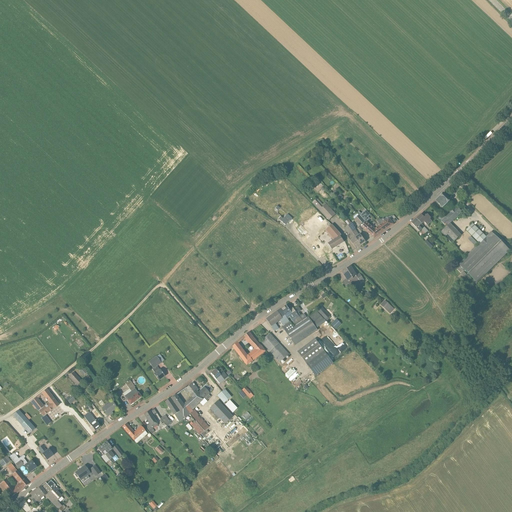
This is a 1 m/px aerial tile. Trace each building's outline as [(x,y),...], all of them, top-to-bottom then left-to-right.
[(341,200),(343,197),(335,191),(333,193),(341,200)] [(454,204),(450,200),(444,194),(436,201),(443,208),(448,203),(451,207),(454,204)] [(322,208),(315,200),(312,202),(329,220),(336,214),(326,204),(322,208)] [(449,215),(453,220),(462,212),(457,207),(449,215)] [(366,231),(370,225),(366,222),(370,219),(368,217),(370,215),(366,210),(361,214),(359,211),(357,213),(360,215),(361,216),(365,221),(360,225),(358,228),(361,231),(364,229),(366,231)] [(446,227),(450,224),(449,223),(452,221),(448,216),(446,217),(443,213),(438,218),(446,227)] [(294,220),(287,214),(283,219),(281,217),(279,219),(286,226),(289,223),(290,224),(294,220)] [(421,214),(416,219),(421,224),(424,222),(427,225),(432,221),(430,219),(431,218),(428,215),(427,215),(426,215),(424,217),(421,214)] [(360,225),(365,221),(361,216),(356,221),(360,225)] [(382,225),(383,226),(381,228),(383,232),(393,224),(389,219),(386,221),(383,218),(381,220),(384,223),(382,225)] [(375,230),(370,225),(366,231),(374,238),(383,232),(381,228),(383,226),(382,225),(384,223),(381,220),(380,219),(378,221),(381,225),(375,230)] [(416,219),(411,223),(419,232),(421,230),(425,234),(428,231),(424,227),(421,224),(416,219)] [(466,230),(479,243),(486,237),(473,223),(466,230)] [(355,238),(361,245),(366,242),(360,235),(359,236),(350,224),(348,226),(356,238),(355,238)] [(461,235),(451,225),(450,224),(446,227),(441,232),(452,243),(461,235)] [(341,235),(332,225),(325,231),(333,240),(341,235)] [(356,238),(348,226),(345,228),(353,240),(351,242),(356,249),(361,245),(355,238),(356,238)] [(486,237),(479,243),(459,264),(464,269),(477,283),(510,250),(491,232),(486,237)] [(341,235),(333,240),(328,244),(333,251),(344,244),(342,240),(344,239),(342,235),(341,235)] [(428,240),(425,242),(431,249),(434,246),(428,240)] [(464,269),(459,264),(458,264),(455,266),(456,268),(461,272),(464,269)] [(356,276),(351,267),(342,272),(347,279),(349,282),(345,284),(347,287),(355,282),(358,280),(360,282),(364,280),(360,273),(356,276)] [(387,311),(392,307),(385,300),(381,305),(387,311)] [(289,310),(287,306),(280,310),(282,314),(284,313),(288,319),(290,317),(295,326),(302,321),(294,309),(293,307),(289,310)] [(289,321),(284,313),(282,314),(280,310),(277,312),(266,320),(274,331),(278,328),(275,324),(280,321),(283,325),(289,321)] [(295,344),(300,341),(297,336),(314,324),(315,326),(325,319),(316,311),(310,315),(306,319),(296,326),(292,322),(290,323),(289,322),(282,327),(295,344)] [(337,319),(331,324),(336,330),(342,324),(337,319)] [(260,345),(249,332),(243,338),(244,341),(246,339),(256,350),(247,357),(237,343),(233,347),(247,365),(265,351),(260,345)] [(289,354),(284,349),(270,333),(261,342),(280,362),(289,354)] [(307,364),(324,351),(315,339),(298,352),(307,364)] [(316,376),(333,363),(329,358),(324,351),(307,364),(316,376)] [(157,366),(161,363),(156,357),(149,362),(153,368),(152,369),(152,370),(152,369),(155,374),(154,374),(159,381),(165,377),(157,366)] [(220,375),(216,369),(211,373),(219,384),(228,377),(223,372),(220,375)] [(77,385),(81,382),(73,373),(69,377),(77,385)] [(130,405),(141,397),(134,388),(135,387),(130,380),(126,384),(129,389),(123,394),(130,405)] [(193,382),(186,388),(191,394),(195,391),(198,389),(193,382)] [(246,386),(242,390),(250,399),(254,396),(246,386)] [(205,389),(198,394),(202,399),(210,394),(205,389)] [(224,403),(231,397),(225,389),(217,396),(224,403)] [(38,411),(43,416),(45,415),(58,405),(47,390),(42,393),(49,402),(43,407),(36,398),(31,402),(34,405),(32,406),(35,409),(37,408),(38,411)] [(171,398),(180,411),(184,417),(189,412),(193,409),(203,400),(202,399),(198,394),(195,391),(191,394),(193,397),(184,406),(176,395),(171,398)] [(70,404),(75,400),(72,396),(67,400),(70,404)] [(184,417),(180,411),(178,412),(170,399),(165,402),(172,411),(177,418),(179,422),(184,419),(187,423),(188,422),(184,417)] [(107,416),(112,413),(111,412),(117,408),(111,400),(101,407),(107,416)] [(234,416),(220,401),(213,407),(227,422),(234,416)] [(225,405),(231,412),(236,407),(229,401),(225,405)] [(152,433),(155,431),(152,428),(156,426),(152,418),(152,417),(157,414),(154,409),(153,409),(149,411),(144,414),(149,424),(147,425),(152,433)] [(193,409),(189,412),(196,421),(191,425),(199,435),(209,427),(193,409)] [(27,419),(23,416),(18,410),(17,412),(13,415),(21,425),(27,419)] [(97,420),(96,420),(89,412),(84,416),(95,431),(100,427),(98,423),(99,422),(97,420)] [(45,415),(43,416),(41,418),(47,425),(51,422),(45,415)] [(167,426),(171,424),(169,421),(165,415),(161,418),(167,426)] [(35,429),(28,421),(27,419),(21,425),(29,434),(35,429)] [(134,432),(127,424),(122,427),(134,440),(137,443),(147,434),(145,431),(141,426),(134,432)] [(102,446),(112,458),(114,456),(110,451),(112,449),(106,443),(102,446)] [(47,451),(43,445),(38,449),(47,460),(53,455),(49,449),(47,451)] [(112,458),(102,446),(98,449),(103,456),(101,457),(106,463),(109,460),(113,464),(115,462),(111,458),(112,458)] [(120,457),(123,455),(116,446),(113,448),(120,457)] [(24,466),(28,463),(24,459),(24,458),(25,457),(25,456),(24,455),(23,455),(22,456),(18,458),(14,453),(11,456),(9,457),(18,469),(24,465),(24,466)] [(172,462),(175,458),(170,453),(166,457),(172,462)] [(5,465),(11,461),(7,456),(1,460),(5,465)] [(31,461),(28,463),(24,466),(30,473),(36,468),(31,461)] [(16,491),(17,493),(28,485),(15,468),(11,463),(7,467),(11,472),(13,474),(20,484),(15,487),(17,490),(16,491)] [(90,470),(88,471),(85,466),(75,473),(76,474),(75,475),(77,478),(78,477),(80,481),(90,474),(92,472),(95,477),(100,473),(95,467),(90,470)] [(12,497),(17,493),(16,491),(17,490),(15,487),(13,489),(6,480),(0,484),(0,487),(3,491),(6,489),(12,497)] [(37,496),(38,497),(40,501),(44,497),(43,496),(45,495),(49,498),(51,496),(50,496),(51,495),(49,493),(50,492),(51,492),(52,491),(51,491),(53,490),(54,491),(56,490),(55,489),(56,488),(57,487),(51,481),(47,484),(46,483),(39,488),(42,492),(37,496)] [(59,489),(57,487),(56,488),(55,489),(56,490),(54,491),(53,490),(51,491),(52,491),(51,492),(50,492),(49,493),(51,495),(50,496),(51,496),(49,498),(62,511),(66,507),(63,504),(62,506),(57,501),(62,496),(57,491),(59,489)] [(40,501),(38,497),(37,496),(42,492),(39,488),(31,494),(34,498),(32,500),(35,505),(38,503),(40,501)]
